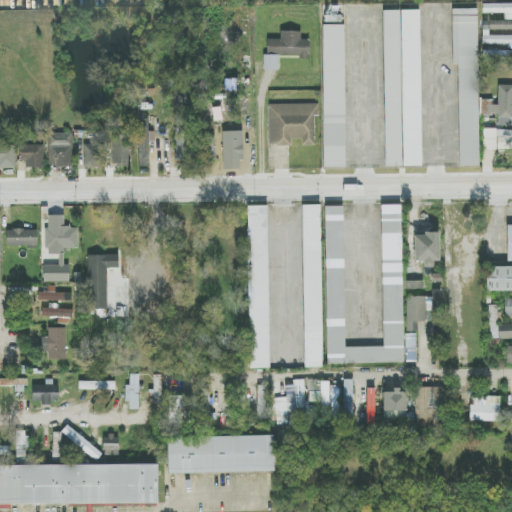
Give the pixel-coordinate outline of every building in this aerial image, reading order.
[(482,44),(511,44),(511,35),(489,36),(489,30),(511,29),(511,3),(483,4),(483,14),(504,14),(504,21),(483,21),(482,44)] [(477,9),(452,10),(453,65),(458,64),(459,166),(480,166),(477,9)] [(383,11),(386,167),(422,166),(419,10),(383,11)] [(346,167),(344,25),(322,25),(324,168),(346,167)] [(266,70),(279,70),(279,57),(309,57),(310,39),(301,39),(301,32),(280,31),(280,39),(266,39),(266,70)] [(483,60),(511,59),(511,50),(483,51),(483,60)] [(511,85),(497,85),(496,101),(479,100),(479,115),(497,116),(497,125),(511,125),(511,85)] [(268,105),(269,146),(291,146),(291,139),(302,139),(302,146),(315,146),(314,116),(319,115),(318,104),(268,105)] [(149,167),(149,142),(155,142),(155,132),(149,132),(149,119),(138,119),(139,167),(149,167)] [(175,161),(190,161),(191,129),(176,128),(175,161)] [(484,150),(496,150),(496,129),(483,129),(484,150)] [(73,167),(72,133),(48,134),(49,167),(73,167)] [(112,165),(130,166),(131,136),(113,135),(112,165)] [(215,135),(199,135),(200,161),(216,161),(215,135)] [(0,166),(15,167),(15,146),(3,145),(3,141),(0,140),(0,166)] [(242,169),(241,140),(223,141),(224,170),(242,169)] [(83,168),(102,168),(102,145),(84,144),(83,168)] [(44,145),(22,145),(22,168),(44,168),(44,145)] [(323,367),(321,205),(302,206),(305,368),(323,367)] [(344,206),(325,207),(327,364),(404,363),(401,205),(381,205),(383,347),(346,348),(344,206)] [(247,207),(250,369),(270,368),(268,206),(247,207)] [(44,282),(70,282),(70,265),(64,265),(64,249),(78,249),(78,227),(65,227),(65,216),(47,216),(47,255),(59,255),(59,266),(44,266),(44,282)] [(7,230),(7,247),(38,247),(37,230),(7,230)] [(440,265),(439,234),(414,234),(414,261),(424,261),(424,265),(440,265)] [(119,255),(88,256),(88,286),(91,286),(91,310),(107,309),(107,268),(119,268),(119,255)] [(511,266),(486,267),(487,292),(511,291),(511,266)] [(55,293),(55,289),(39,288),(39,301),(72,301),(72,293),(55,293)] [(426,304),(427,322),(433,322),(433,335),(442,335),(441,291),(432,291),(433,303),(426,304)] [(426,322),(426,297),(407,297),(406,332),(417,332),(417,322),(426,322)] [(511,338),(511,324),(497,325),(497,306),(490,306),(490,339),(511,338)] [(71,310),(42,309),(42,317),(58,317),(58,324),(71,324),(71,310)] [(66,328),(48,329),(48,337),(42,337),(42,350),(48,350),(49,360),(66,360),(66,328)] [(407,362),(416,362),(416,334),(406,334),(407,362)] [(139,410),(139,375),(130,375),(130,385),(127,385),(127,409),(139,410)] [(353,426),(353,380),(344,380),(343,425),(353,426)] [(329,381),(309,381),(309,404),(330,403),(329,381)] [(115,382),(79,382),(79,390),(115,390),(115,382)] [(305,408),(304,382),(286,383),(286,398),(275,398),(276,426),(298,425),(297,408),(305,408)] [(32,384),(32,403),(59,403),(59,384),(32,384)] [(266,387),(251,386),(250,400),(257,400),(256,419),(265,420),(266,387)] [(415,388),(416,427),(448,426),(447,387),(415,388)] [(376,388),(367,388),(366,424),(375,425),(376,388)] [(209,423),(211,390),(201,390),(200,423),(209,423)] [(339,390),(331,390),(332,426),(340,425),(339,390)] [(406,390),(383,391),(384,420),(407,419),(406,390)] [(193,424),(193,407),(186,407),(187,396),(169,396),(168,423),(193,424)] [(500,422),(501,397),(470,397),(470,421),(500,422)] [(61,434),(83,449),(82,450),(94,458),(99,451),(66,427),(61,434)] [(17,458),(28,457),(27,431),(16,432),(17,458)] [(119,436),(104,436),(104,455),(119,456),(119,436)] [(168,474),(274,472),(273,436),(167,438),(168,474)] [(0,504),(158,504),(158,465),(0,465),(0,504)]
